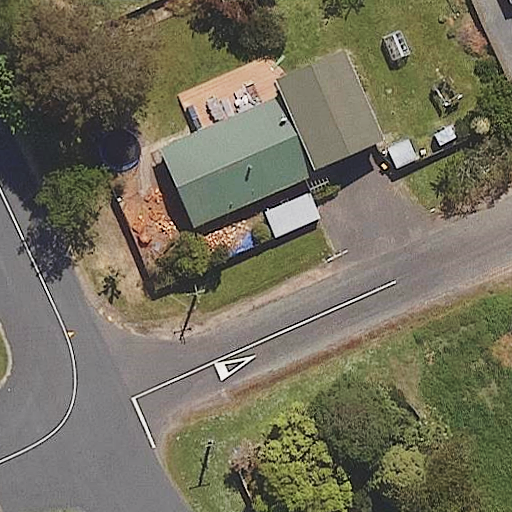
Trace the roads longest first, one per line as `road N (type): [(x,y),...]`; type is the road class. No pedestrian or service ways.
road 1 (residential): [(511,227),(132,397),(74,395)]
road 2 (residential): [(0,188),(67,339),(74,395)]
road 3 (residential): [(74,395),(132,511)]
